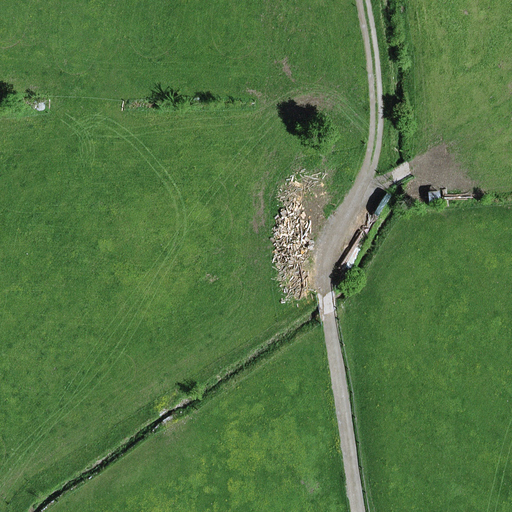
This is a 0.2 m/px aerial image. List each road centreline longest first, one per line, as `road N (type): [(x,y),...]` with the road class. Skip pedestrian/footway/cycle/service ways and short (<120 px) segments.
road 1 (track): [(361,0),(372,38),(374,156),(332,232),(328,255),(359,511)]
road 2 (track): [(0,472),(107,417),(186,363),(297,256),(328,255)]
